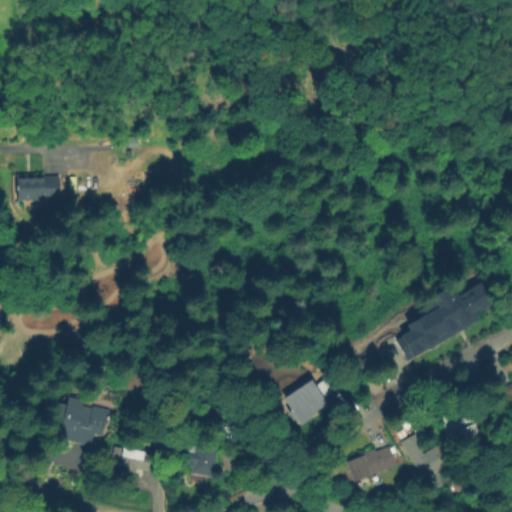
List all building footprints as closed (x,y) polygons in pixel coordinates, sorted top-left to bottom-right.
[(15,174),(43,173),(43,176),(58,176),(58,199),(46,199),(46,202),(16,203),(15,174)] [(406,358),(394,337),(413,326),(406,314),(435,297),(430,290),(446,281),(454,294),(483,277),(495,299),(477,309),(480,315),(406,358)] [(511,383),(511,393),(510,394),(511,398),(511,400),(500,406),(494,392),(511,383)] [(294,392),(301,404),(315,395),(325,411),(316,417),(309,407),(304,410),(309,417),(297,424),(288,409),(289,408),(283,399),(294,392)] [(42,435),(49,407),(56,409),(58,403),(64,405),(66,397),(81,400),(80,406),(90,408),(90,405),(108,409),(105,422),(103,422),(97,448),(42,435)] [(467,406),(475,429),(445,440),(438,416),(467,406)] [(143,444),(145,430),(167,434),(164,448),(143,444)] [(417,432),(427,451),(431,449),(432,451),(444,444),(453,461),(435,472),(438,476),(424,484),(408,454),(405,456),(400,446),(402,445),(400,442),(417,432)] [(213,477),(191,474),(192,468),(187,468),(187,466),(182,465),(184,451),(186,452),(187,443),(195,444),(195,442),(218,445),(213,477)] [(396,466),(371,475),(371,476),(352,482),(345,461),(363,455),(362,453),(374,448),(375,451),(390,446),(396,466)] [(143,451),(141,457),(149,459),(146,472),(136,470),(135,475),(119,472),(120,468),(116,467),(120,447),(143,451)] [(511,498),(511,511),(504,511),(501,502),(511,498)]
